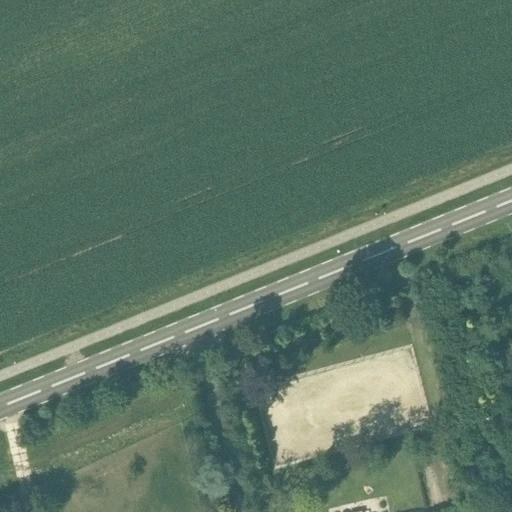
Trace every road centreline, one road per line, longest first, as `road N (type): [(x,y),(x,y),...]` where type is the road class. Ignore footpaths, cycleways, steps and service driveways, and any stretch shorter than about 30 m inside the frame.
road 1 (primary): [(0,408),(511,201)]
road 2 (unknown): [(193,330),(239,511)]
